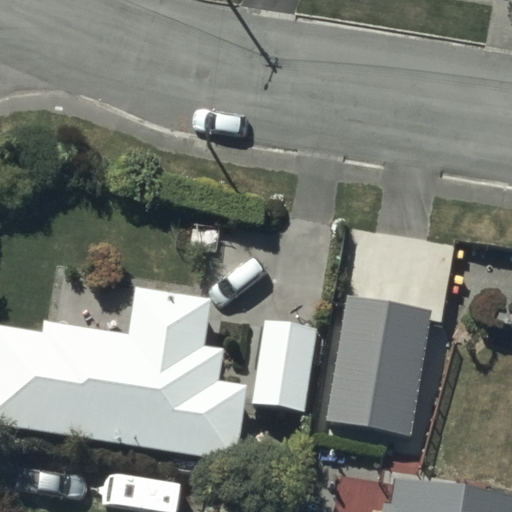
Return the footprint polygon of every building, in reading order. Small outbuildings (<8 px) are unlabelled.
[(198,304),(146,296),(139,339),(53,326),(51,337),(2,330),(0,344),(0,419),(234,457),(244,388),(216,384),(221,351),(192,347),(198,304)] [(430,311),(355,299),(335,413),(411,425),(430,311)] [(307,328),(266,323),(256,402),(296,407),(307,328)] [(294,511),(298,487),(204,474),(199,511),(294,511)] [(511,511),(511,494),(394,478),(388,511),(511,511)]
